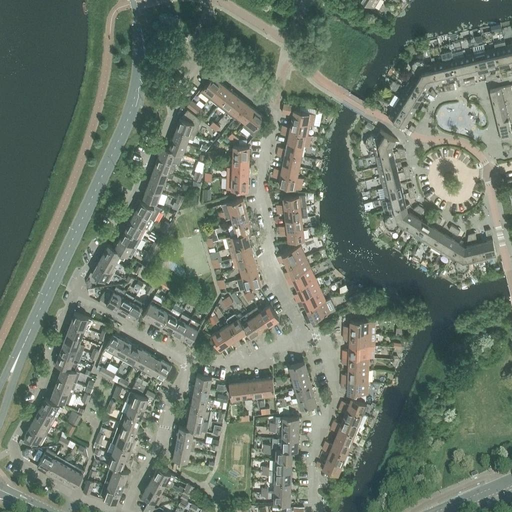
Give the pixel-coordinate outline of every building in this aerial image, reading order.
[(495,49),(499,66),(510,64),(506,46),(495,49)] [(485,51),(489,69),(499,66),(495,49),(485,51)] [(474,54),(478,71),(489,69),(485,51),(474,54)] [(464,56),(468,74),(478,71),(474,54),(464,56)] [(453,59),(457,76),(468,74),(464,56),(453,59)] [(443,61),(447,79),(457,76),(453,59),(443,61)] [(435,76),(432,64),(426,65),(423,61),(417,60),(412,63),(411,69),(414,74),(411,79),(427,88),(430,83),(434,82),(435,86),(438,85),(437,81),(435,76)] [(447,79),(443,61),(432,64),(435,76),(437,81),(447,79)] [(200,91),(209,98),(222,82),(213,75),(200,91)] [(427,89),(411,79),(405,88),(421,98),(423,94),(427,97),(431,91),(426,89),(427,89)] [(209,98),(218,105),(230,89),(222,82),(209,98)] [(490,90),(492,101),(511,96),(511,90),(511,85),(490,90)] [(405,88),(400,98),(415,107),(421,98),(405,88)] [(218,105),(226,112),(239,96),(230,89),(218,105)] [(427,97),(433,100),(436,94),(432,89),(431,91),(427,97)] [(235,118),(237,115),(247,102),(239,96),(226,112),(235,118)] [(511,96),(492,101),(495,112),(511,107),(511,96)] [(415,107),(400,98),(394,107),(410,116),(415,107)] [(187,105),(197,113),(201,108),(191,100),(187,105)] [(237,115),(245,122),(256,109),(247,102),(237,115)] [(293,114),(291,120),(310,124),(313,125),(316,114),(300,110),(300,107),(284,103),(282,112),(293,114)] [(394,107),(388,116),(404,126),(410,116),(394,107)] [(511,107),(495,112),(497,122),(509,120),(511,119),(511,107)] [(180,117),(176,128),(195,135),(201,119),(188,109),(181,118),(180,117)] [(256,109),(245,122),(242,126),(254,135),(258,131),(255,128),(264,116),(256,109)] [(282,129),(308,135),(310,124),(291,120),(290,127),(283,125),(282,129)] [(511,138),(511,136),(511,133),(509,120),(497,122),(501,139),(511,137),(511,138)] [(176,128),(172,138),(187,143),(189,138),(193,140),(195,135),(176,128)] [(308,135),(282,129),(281,134),(288,135),(287,142),(303,145),(309,146),(311,135),(308,135)] [(374,150),(376,156),(393,152),(392,145),(394,142),(397,144),(399,141),(380,130),(376,136),(371,135),(366,138),(365,144),(369,149),(374,150)] [(172,138),(169,148),(176,151),(183,154),(187,143),(172,138)] [(278,147),(278,151),(301,156),(303,145),(287,142),(286,148),(278,147)] [(233,145),(233,156),(249,157),(250,146),(233,145)] [(162,146),(158,156),(172,161),(176,151),(169,148),(162,146)] [(405,155),(404,149),(397,148),(400,157),(405,155)] [(284,157),(283,163),(299,166),(301,156),(278,151),(277,155),(284,157)] [(376,156),(378,167),(396,162),(393,152),(376,156)] [(158,156),(154,166),(169,172),(172,161),(158,156)] [(233,156),(232,167),(249,168),(249,157),(233,156)] [(396,162),(378,167),(381,177),(398,173),(396,162)] [(274,168),(273,172),(297,177),(299,166),(283,163),(282,169),(274,168)] [(154,166),(151,176),(165,182),(167,176),(172,178),(174,174),(169,172),(154,166)] [(232,167),(232,178),(248,178),(249,168),(232,167)] [(297,177),(273,172),(273,176),(280,178),(279,185),(295,188),(300,189),(303,178),(297,177)] [(398,173),(381,177),(383,188),(401,183),(398,173)] [(151,176),(147,187),(161,192),(165,182),(151,176)] [(248,178),(232,178),(232,189),(248,190),(248,178)] [(383,188),(386,198),(403,194),(401,183),(383,188)] [(161,192),(147,187),(143,197),(157,202),(161,192)] [(276,204),(277,209),(306,205),(305,194),(299,195),(283,197),(284,204),(276,204)] [(401,205),(406,204),(403,194),(386,198),(388,209),(401,205)] [(246,209),(243,198),(222,204),(224,211),(217,212),(218,217),(246,209)] [(136,210),(152,219),(154,220),(161,208),(155,205),(154,207),(138,199),(135,205),(138,206),(136,210)] [(409,203),(406,204),(401,205),(388,209),(390,215),(385,218),(384,224),(388,229),(394,230),(398,226),(404,230),(413,214),(407,211),(406,207),(410,206),(409,203)] [(285,212),(286,219),(302,217),(308,216),(306,205),(277,209),(277,213),(285,212)] [(424,208),(418,205),(413,209),(421,213),(424,208)] [(232,217),(234,224),(249,219),(246,209),(218,217),(220,221),(232,217)] [(136,210),(130,219),(147,229),(152,219),(136,210)] [(413,214),(404,230),(413,235),(422,220),(413,214)] [(279,226),(279,230),(303,227),(302,217),(286,219),(286,225),(279,226)] [(130,219),(125,229),(142,238),(147,229),(130,219)] [(247,232),(249,231),(252,230),(249,219),(234,224),(236,234),(247,231),(247,232)] [(422,220),(413,235),(422,241),(431,226),(422,220)] [(422,241),(431,247),(441,231),(431,226),(422,241)] [(303,227),(279,230),(280,235),(287,234),(288,241),(304,239),(303,227)] [(125,229),(120,238),(136,248),(142,238),(125,229)] [(234,246),(250,242),(249,237),(250,237),(249,231),(247,232),(247,231),(236,234),(231,235),(234,246)] [(431,247),(440,252),(450,237),(441,231),(431,247)] [(475,232),(468,234),(467,241),(476,238),(475,232)] [(440,252),(450,258),(456,248),(459,242),(450,237),(440,252)] [(120,238),(115,247),(114,248),(121,252),(126,255),(131,258),(136,248),(120,238)] [(456,248),(450,258),(455,261),(454,267),(458,272),(464,273),(469,269),(469,264),(475,262),(471,244),(465,246),(461,244),(463,241),(461,239),(459,242),(456,248)] [(493,239),(482,242),(486,260),(497,257),(493,239)] [(250,242),(234,246),(237,257),(253,252),(250,242)] [(482,242),(471,244),(475,262),(486,260),(482,242)] [(108,244),(103,254),(116,261),(118,257),(124,260),(126,255),(121,252),(114,248),(115,247),(108,244)] [(285,260),(287,265),(306,257),(300,245),(276,256),(279,263),(285,260)] [(253,252),(237,257),(240,267),(256,263),(253,252)] [(97,263),(114,272),(116,268),(113,266),(116,261),(103,254),(97,263)] [(284,272),(287,278),(311,267),(306,257),(287,265),(290,270),(284,272)] [(114,272),(97,263),(92,273),(105,281),(105,280),(109,282),(114,272)] [(256,263),(240,267),(243,277),(259,273),(256,263)] [(295,282),(297,287),(316,278),(311,267),(287,278),(289,285),(295,282)] [(259,273),(243,277),(237,279),(240,290),(262,284),(259,273)] [(294,294),(297,300),(321,289),(316,278),(297,287),(300,291),(294,294)] [(162,282),(159,286),(169,291),(171,287),(162,282)] [(100,300),(116,309),(126,292),(116,286),(114,290),(108,287),(100,300)] [(305,304),(307,308),(326,300),(321,289),(297,300),(299,306),(305,304)] [(126,292),(116,309),(126,314),(135,298),(135,297),(126,292)] [(135,298),(126,314),(135,320),(145,303),(135,298)] [(143,315),(153,320),(162,304),(152,298),(143,315)] [(326,300),(307,308),(310,313),(304,316),(307,322),(331,311),(326,300)] [(153,320),(163,326),(172,309),(162,304),(153,320)] [(270,305),(260,311),(269,325),(279,318),(270,305)] [(163,326),(172,331),(182,312),(173,307),(172,309),(163,326)] [(260,311),(251,317),(260,330),(269,325),(260,311)] [(75,312),(71,322),(85,328),(88,329),(92,318),(75,312)] [(172,331),(181,336),(192,318),(182,312),(172,331)] [(257,333),(260,330),(251,317),(248,312),(242,316),(241,314),(239,313),(237,314),(239,317),(243,323),(242,323),(247,331),(251,337),(252,338),(258,334),(257,333)] [(226,319),(229,323),(238,337),(247,331),(242,323),(243,323),(239,317),(236,313),(226,319)] [(192,318),(181,336),(191,342),(201,323),(192,318)] [(344,325),(343,332),(375,333),(375,321),(350,320),(350,326),(344,325)] [(71,322),(67,333),(81,338),(85,328),(71,322)] [(229,323),(220,329),(229,343),(238,337),(229,323)] [(229,343),(220,329),(211,335),(220,349),(229,343)] [(114,354),(116,351),(123,338),(113,332),(106,346),(104,349),(114,354)] [(350,339),(349,344),(374,345),(375,333),(343,332),(343,339),(350,339)] [(81,338),(67,333),(63,343),(83,350),(85,345),(79,343),(81,338)] [(116,351),(125,356),(132,343),(123,338),(116,351)] [(63,343),(59,353),(74,358),(79,360),(83,350),(63,343)] [(125,356),(135,362),(142,349),(132,343),(125,356)] [(343,349),(343,356),(369,357),(374,357),(374,345),(349,344),(349,350),(343,349)] [(135,362),(144,367),(151,354),(142,349),(135,362)] [(55,363),(62,366),(70,368),(74,358),(59,353),(55,363)] [(144,367),(153,372),(161,359),(151,354),(144,367)] [(349,363),(348,368),(368,369),(369,357),(343,356),(342,363),(349,363)] [(153,372),(163,378),(171,365),(161,359),(153,372)] [(289,365),(292,376),(308,372),(305,361),(289,365)] [(59,376),(76,382),(77,383),(81,372),(70,368),(62,366),(59,376)] [(342,373),(342,380),(368,381),(368,369),(348,368),(348,374),(342,373)] [(292,376),(295,387),(311,382),(308,372),(292,376)] [(197,374),(195,385),(210,388),(212,376),(197,374)] [(76,382),(59,376),(55,386),(73,393),(76,382)] [(273,377),(262,378),(264,394),(275,393),(273,377)] [(262,378),(251,379),(253,396),(264,394),(262,378)] [(251,379),(240,381),(242,397),(253,396),(251,379)] [(368,381),(342,380),(341,387),(348,387),(347,393),(367,394),(368,381)] [(242,397),(240,381),(229,382),(231,398),(242,397)] [(295,387),(298,397),(314,393),(311,382),(295,387)] [(195,385),(193,395),(208,398),(210,388),(195,385)] [(73,393),(55,386),(51,397),(69,403),(73,393)] [(134,392),(130,403),(145,408),(149,397),(134,392)] [(314,393),(298,397),(301,408),(317,404),(314,393)] [(211,399),(208,398),(193,395),(191,406),(209,410),(211,399)] [(46,397),(40,407),(57,416),(62,406),(59,405),(59,404),(46,397)] [(342,400),(340,404),(362,413),(367,403),(352,397),(349,403),(342,400)] [(130,403),(127,413),(141,418),(145,408),(130,403)] [(346,411),(343,417),(358,423),(362,413),(340,404),(339,408),(346,411)] [(188,416),(203,419),(207,420),(209,410),(191,406),(188,416)] [(40,407),(35,416),(51,425),(57,416),(40,407)] [(123,411),(119,422),(137,428),(141,418),(127,413),(123,411)] [(35,416),(30,426),(46,435),(51,425),(35,416)] [(188,416),(186,427),(194,429),(201,430),(203,419),(188,416)] [(283,416),(282,427),(299,428),(299,416),(283,416)] [(334,420),(332,424),(354,433),(358,423),(343,417),(341,423),(334,420)] [(119,433),(133,438),(137,428),(119,422),(116,432),(119,433)] [(338,431),(335,437),(350,444),(354,433),(332,424),(331,428),(338,431)] [(179,425),(177,436),(192,439),(194,429),(186,427),(179,425)] [(46,435),(30,426),(24,435),(37,443),(38,443),(41,444),(46,435)] [(282,431),(282,438),(298,438),(299,428),(282,427),(276,427),(270,427),(270,431),(282,431)] [(119,433),(116,432),(112,442),(115,443),(130,448),(131,445),(134,446),(136,439),(133,438),(119,433)] [(177,436),(175,447),(190,450),(192,439),(177,436)] [(326,441),(324,445),(346,454),(350,444),(335,437),(333,443),(326,441)] [(282,438),(282,448),(281,449),(292,449),(292,450),(298,450),(298,438),(282,438)] [(115,443),(112,453),(126,459),(129,460),(131,453),(128,452),(130,448),(115,443)] [(329,451),(327,457),(342,464),(346,454),(324,445),(322,449),(329,451)] [(190,450),(175,447),(173,458),(188,461),(190,450)] [(276,448),(276,459),(292,460),(292,450),(292,449),(281,449),(282,448),(276,448)] [(56,454),(46,449),(37,465),(47,471),(56,454)] [(108,464),(114,466),(115,466),(122,469),(122,468),(126,459),(112,453),(108,464)] [(47,471),(57,476),(66,460),(56,454),(47,471)] [(342,464),(327,457),(325,463),(317,461),(316,465),(323,468),(338,474),(342,464)] [(275,470),(291,471),(292,460),(276,459),(275,470)] [(57,476),(66,481),(75,465),(66,460),(57,476)] [(173,469),(180,470),(181,464),(174,462),(173,469)] [(75,465),(66,481),(76,487),(83,474),(83,473),(85,470),(75,465)] [(114,466),(111,476),(125,482),(129,471),(122,468),(122,469),(115,466),(114,466)] [(158,466),(153,476),(166,483),(171,486),(174,481),(169,478),(171,473),(158,466)] [(291,482),(291,471),(275,470),(275,481),(291,482)] [(111,476),(107,486),(121,492),(125,482),(111,476)] [(153,476),(147,485),(161,493),(166,483),(153,476)] [(83,491),(90,493),(94,482),(87,479),(83,491)] [(291,493),(291,482),(275,481),(274,492),(291,493)] [(183,493),(189,496),(195,487),(188,483),(183,493)] [(107,486),(104,485),(100,495),(103,497),(117,502),(121,492),(107,486)] [(161,493),(147,485),(142,495),(149,499),(155,503),(158,504),(164,494),(161,493)] [(290,504),(291,493),(274,492),(268,492),(268,496),(274,496),(274,503),(290,504)] [(142,511),(152,511),(154,508),(155,508),(154,504),(155,503),(149,499),(142,511)]
